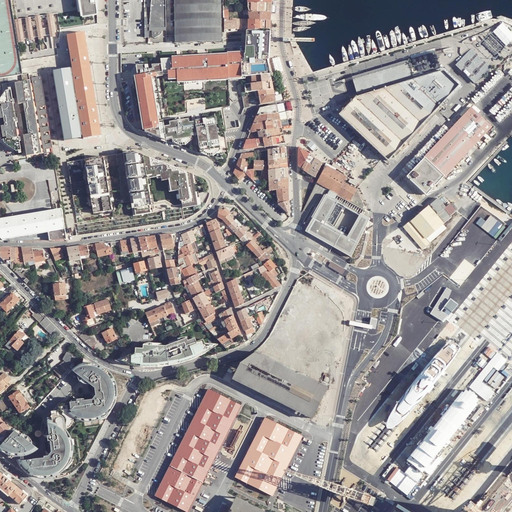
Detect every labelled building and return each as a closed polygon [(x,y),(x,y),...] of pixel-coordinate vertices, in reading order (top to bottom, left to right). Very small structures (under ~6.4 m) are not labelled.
[(95,0),(82,0),(83,12),(81,12),(81,15),(96,13),(95,0)] [(165,0),(150,0),(148,28),(150,28),(150,30),(150,35),(152,37),(153,38),(153,37),(154,37),(159,34),(160,33),(160,32),(160,31),(160,30),(160,27),(165,27),(165,0)] [(223,11),(223,0),(181,0),(182,43),(225,41),(224,19),(223,11)] [(272,4),(248,3),(248,7),(249,12),(271,13),(272,4)] [(250,20),(271,21),(271,13),(249,12),(248,12),(250,20)] [(52,14),(47,15),(50,36),(55,36),(52,14)] [(40,16),(35,17),(38,38),(43,38),(40,16)] [(30,17),(25,18),(29,40),(34,39),(30,17)] [(20,19),(15,20),(18,41),(24,41),(20,19)] [(270,30),(271,21),(250,20),(248,20),(248,31),(270,30)] [(245,54),(208,56),(208,79),(211,79),(211,76),(216,76),(216,79),(221,78),(221,76),(226,75),(226,78),(228,78),(252,76),(270,75),(268,63),(269,63),(270,43),(270,30),(248,31),(247,31),(246,43),(245,54)] [(65,35),(68,51),(86,48),(84,32),(65,35)] [(52,71),(63,139),(80,136),(82,136),(82,139),(100,136),(86,48),(68,51),(71,68),(52,71)] [(352,72),(358,95),(441,71),(434,48),(352,72)] [(208,56),(160,58),(161,63),(163,74),(164,77),(177,77),(177,80),(184,80),(184,76),(203,76),(203,79),(208,79),(208,56)] [(163,74),(161,63),(137,64),(138,74),(135,74),(139,102),(142,130),(164,139),(163,127),(159,100),(156,75),(163,74)] [(436,109),(459,84),(444,70),(441,71),(358,95),(340,114),(355,129),(387,160),(436,109)] [(270,75),(252,76),(252,84),(272,82),(270,75)] [(42,156),(47,155),(46,149),(51,148),(50,143),(46,144),(45,141),(50,140),(49,135),(44,136),(44,132),(49,132),(48,127),(43,127),(42,124),(47,123),(47,118),(42,119),(41,116),(46,115),(45,110),(40,111),(40,107),(45,107),(40,80),(37,81),(37,80),(34,80),(30,81),(31,83),(42,153),(42,156)] [(273,90),(272,82),(252,84),(251,84),(252,91),(255,91),(273,90)] [(31,83),(16,85),(19,104),(24,103),(29,134),(24,135),(27,153),(42,151),(31,83)] [(12,90),(7,91),(0,100),(0,116),(4,142),(16,151),(21,150),(20,141),(21,141),(20,137),(19,137),(17,122),(18,122),(17,118),(16,118),(14,104),(15,103),(14,99),(13,99),(12,90)] [(470,106),(477,112),(479,110),(474,105),(483,96),(478,91),(470,100),(473,103),(470,106)] [(259,97),(261,105),(276,102),(275,96),(259,97)] [(260,109),(257,115),(278,113),(276,105),(260,109)] [(442,178),(488,129),(467,109),(451,127),(422,159),(423,160),(406,178),(424,194),(441,177),(442,178)] [(257,116),(254,124),(280,120),(278,113),(257,115),(257,116)] [(163,127),(164,139),(170,138),(170,140),(178,139),(178,140),(182,139),(182,138),(190,137),(190,136),(195,135),(194,123),(188,124),(188,118),(168,121),(169,126),(163,127)] [(214,118),(194,120),(195,135),(197,150),(218,148),(214,118)] [(278,136),(283,136),(283,134),(280,120),(254,124),(250,132),(251,133),(258,132),(260,139),(263,139),(269,138),(271,137),(278,136)] [(285,144),(283,136),(278,136),(271,137),(273,146),(285,144)] [(267,147),(273,146),(271,137),(269,138),(263,139),(265,147),(267,147)] [(258,148),(265,147),(263,139),(260,139),(256,140),(258,148)] [(251,140),(247,141),(243,148),(247,150),(251,149),(258,148),(256,140),(252,140),(251,140)] [(268,150),(268,160),(287,158),(286,155),(286,147),(283,148),(276,149),(268,150)] [(298,166),(302,168),(309,154),(300,147),(298,148),(298,166)] [(192,185),(191,175),(154,160),(132,151),(122,153),(125,171),(127,170),(130,187),(128,187),(129,194),(131,194),(133,203),(130,204),(132,216),(149,213),(148,208),(150,207),(147,192),(145,193),(144,186),(146,185),(145,176),(150,175),(151,178),(155,177),(155,176),(159,176),(159,178),(160,181),(168,180),(170,192),(176,191),(178,201),(179,201),(180,208),(195,206),(193,193),(194,193),(193,184),(192,185)] [(242,154),(237,166),(246,175),(250,179),(253,181),(254,170),(245,171),(246,153),(242,154)] [(302,168),(308,172),(315,158),(309,154),(302,168)] [(103,156),(84,159),(93,213),(108,210),(108,209),(111,209),(103,156)] [(315,158),(308,172),(315,177),(322,163),(315,158)] [(254,162),(254,170),(264,170),(264,162),(254,161),(254,162)] [(246,175),(237,166),(235,170),(234,174),(239,181),(246,175)] [(327,166),(316,183),(328,189),(338,195),(361,207),(364,203),(355,189),(343,182),(346,176),(327,166)] [(282,179),(288,179),(288,177),(287,168),(269,170),(269,172),(269,179),(269,181),(282,179)] [(288,185),(288,179),(282,179),(269,181),(269,184),(269,191),(271,191),(274,190),(276,190),(283,189),(288,188),(288,185)] [(288,199),(288,188),(283,189),(276,190),(278,204),(288,201),(288,199)] [(338,195),(328,189),(307,228),(313,231),(311,235),(332,246),(350,256),(369,221),(360,215),(349,236),(333,227),(344,207),(334,201),(338,195)] [(436,212),(444,222),(451,216),(449,214),(455,209),(449,203),(444,207),(437,199),(430,205),(436,212)] [(288,213),(289,213),(289,212),(288,201),(278,204),(287,213),(288,213)] [(444,222),(436,212),(434,213),(428,206),(412,220),(426,237),(444,222)] [(219,210),(218,218),(223,221),(228,215),(230,214),(231,213),(227,208),(224,211),(221,211),(219,210)] [(61,209),(0,218),(0,234),(1,238),(3,240),(54,241),(66,241),(61,209)] [(223,221),(225,223),(229,226),(234,221),(228,215),(223,221)] [(207,223),(210,233),(220,230),(216,220),(207,223)] [(232,230),(235,233),(240,228),(234,221),(229,226),(232,230)] [(429,242),(411,221),(405,226),(423,247),(429,242)] [(426,237),(430,241),(446,227),(443,223),(426,237)] [(239,237),(241,239),(248,232),(242,226),(240,228),(235,233),(237,235),(239,237)] [(211,236),(213,243),(223,239),(222,237),(220,230),(210,233),(211,236)] [(183,240),(185,246),(193,242),(189,232),(181,235),(182,237),(183,240)] [(248,232),(241,239),(247,245),(254,239),(253,237),(248,232)] [(161,241),(163,250),(174,248),(173,244),(175,244),(174,240),(175,240),(175,238),(172,238),(171,234),(169,234),(160,236),(161,241)] [(253,252),(258,247),(255,243),(257,241),(256,240),(261,235),(260,234),(259,235),(254,239),(247,245),(253,252)] [(152,237),(146,238),(148,250),(158,247),(155,236),(152,237)] [(143,238),(139,239),(142,252),(148,250),(146,238),(143,238)] [(130,240),(133,253),(135,253),(142,252),(139,239),(136,239),(130,240)] [(223,239),(213,243),(214,245),(217,253),(226,248),(223,239)] [(129,254),(133,253),(130,240),(127,241),(126,241),(120,241),(123,252),(128,251),(129,254)] [(399,255),(403,252),(393,241),(389,244),(399,255)] [(178,260),(179,260),(184,258),(191,254),(196,252),(194,244),(193,242),(185,246),(184,246),(180,248),(181,250),(183,254),(179,256),(178,260)] [(102,244),(95,245),(97,250),(97,252),(98,257),(112,254),(111,248),(109,248),(106,248),(105,243),(102,244)] [(85,246),(79,247),(81,257),(90,255),(89,250),(88,246),(85,246)] [(226,248),(217,253),(217,255),(219,261),(226,259),(232,256),(234,254),(231,246),(226,248)] [(67,249),(64,250),(66,256),(69,255),(70,262),(81,259),(81,257),(79,247),(73,248),(67,249)] [(264,254),(258,247),(253,252),(255,254),(259,259),(264,254)] [(0,257),(7,265),(11,265),(11,262),(11,260),(11,248),(0,248),(0,257)] [(22,248),(16,248),(16,263),(16,264),(25,263),(25,262),(24,262),(22,248)] [(31,249),(22,248),(24,262),(25,262),(35,261),(34,253),(33,249),(31,249)] [(57,249),(51,249),(56,261),(64,257),(61,249),(60,248),(57,249)] [(142,253),(143,258),(148,257),(150,256),(155,255),(154,250),(149,251),(149,252),(142,253)] [(34,253),(35,261),(35,263),(45,261),(44,251),(34,253)] [(193,297),(193,299),(200,294),(203,293),(200,286),(202,285),(197,274),(193,267),(199,263),(201,266),(207,263),(209,269),(215,267),(217,267),(212,254),(195,263),(193,264),(188,267),(186,268),(182,270),(183,272),(186,279),(187,280),(183,282),(185,284),(187,286),(185,287),(186,289),(188,293),(190,292),(193,297)] [(191,254),(184,258),(184,260),(185,262),(187,265),(188,267),(193,264),(195,263),(191,254)] [(259,260),(264,265),(268,269),(276,279),(278,278),(276,276),(278,275),(273,269),(276,267),(274,265),(272,263),(270,260),(269,259),(264,254),(259,259),(259,260)] [(511,294),(511,254),(455,324),(475,340),(511,294)] [(150,259),(148,259),(148,261),(150,270),(162,267),(162,266),(161,263),(160,257),(150,259)] [(174,260),(166,261),(166,263),(168,270),(176,268),(174,260)] [(137,274),(146,271),(144,261),(134,264),(137,274)] [(116,271),(119,285),(135,281),(132,267),(116,271)] [(402,267),(391,277),(395,281),(406,271),(402,267)] [(176,268),(168,270),(169,274),(170,279),(179,278),(180,278),(180,277),(179,275),(178,270),(177,268),(176,268)] [(273,287),(275,288),(277,288),(280,286),(281,285),(276,279),(268,269),(260,273),(261,273),(273,287)] [(29,275),(26,271),(22,274),(18,270),(15,272),(17,274),(23,280),(29,275)] [(213,287),(222,283),(218,271),(209,274),(212,281),(211,282),(209,283),(210,286),(211,289),(213,287)] [(225,276),(227,283),(233,280),(231,276),(229,277),(228,275),(227,275),(225,276)] [(233,280),(227,283),(235,308),(244,304),(235,280),(233,280)] [(54,284),(55,297),(66,296),(65,283),(54,284)] [(224,289),(222,283),(213,287),(216,293),(224,289)] [(167,289),(156,292),(158,301),(168,298),(169,297),(167,289)] [(7,312),(20,300),(13,293),(0,305),(7,312)] [(200,294),(193,299),(194,300),(196,303),(199,310),(210,304),(209,302),(203,293),(200,294)] [(91,304),(85,307),(87,314),(81,316),(83,322),(96,317),(94,311),(97,310),(98,314),(112,310),(109,299),(95,303),(95,304),(92,305),(91,304)] [(189,301),(182,304),(185,313),(186,314),(191,312),(194,311),(189,301)] [(174,310),(171,303),(169,304),(165,306),(164,306),(165,309),(168,315),(175,313),(174,310)] [(206,323),(207,322),(215,317),(216,317),(215,314),(210,304),(199,310),(202,315),(206,323)] [(158,318),(159,319),(168,315),(165,309),(164,306),(154,310),(157,316),(158,318)] [(225,321),(233,316),(231,308),(228,309),(221,314),(225,321)] [(237,312),(241,322),(249,318),(247,314),(245,309),(244,309),(237,312)] [(41,324),(46,319),(37,310),(33,316),(41,324)] [(154,310),(146,313),(150,323),(159,319),(158,318),(157,316),(154,310)] [(255,310),(247,314),(249,318),(257,314),(255,310)] [(230,333),(238,328),(233,316),(225,321),(227,326),(226,326),(230,333)] [(241,322),(245,332),(253,328),(249,318),(241,322)] [(56,340),(61,335),(58,331),(46,319),(41,324),(40,324),(56,340)] [(118,339),(113,328),(110,330),(103,333),(106,341),(107,341),(110,339),(111,342),(118,339)] [(231,339),(241,334),(238,328),(230,333),(228,334),(231,339)] [(21,342),(26,336),(24,334),(22,336),(18,332),(10,342),(13,345),(12,347),(18,352),(24,344),(21,342)] [(82,339),(88,345),(91,343),(87,334),(82,339)] [(234,343),(231,339),(228,334),(223,337),(218,340),(222,344),(224,347),(225,348),(234,343)] [(204,351),(207,350),(203,340),(196,342),(195,339),(188,342),(187,339),(166,347),(151,346),(151,348),(144,348),(144,350),(140,349),(139,367),(143,367),(147,368),(147,364),(157,365),(158,364),(169,362),(180,361),(181,360),(190,357),(191,360),(195,359),(202,356),(205,354),(204,351)] [(132,356),(132,349),(131,349),(129,349),(125,351),(124,353),(121,357),(120,361),(125,361),(125,360),(126,359),(126,358),(127,358),(128,358),(129,358),(129,357),(132,356)] [(139,367),(140,349),(136,349),(136,354),(132,356),(129,357),(129,358),(128,358),(127,358),(126,358),(126,359),(125,360),(125,361),(125,363),(126,364),(127,365),(128,365),(139,367)] [(69,367),(70,367),(76,359),(66,350),(63,360),(64,361),(69,367)] [(241,361),(233,379),(314,418),(330,386),(256,355),(241,361)] [(61,364),(66,370),(69,367),(64,361),(61,364)] [(62,374),(66,370),(61,364),(57,368),(62,374)] [(75,369),(72,371),(77,375),(78,376),(89,385),(95,389),(96,397),(93,401),(86,402),(84,400),(72,401),(70,403),(59,405),(60,412),(54,412),(51,412),(52,417),(51,417),(51,418),(48,419),(49,427),(49,430),(47,433),(49,444),(51,446),(52,453),(49,457),(44,458),(45,459),(20,462),(22,465),(24,468),(27,471),(30,473),(33,475),(39,474),(39,476),(55,474),(55,476),(58,475),(61,473),(64,470),(63,470),(69,461),(71,461),(72,458),(72,456),(73,454),(69,455),(67,440),(64,440),(63,433),(65,430),(64,430),(63,429),(72,417),(74,418),(76,416),(83,415),(84,419),(99,417),(99,420),(103,418),(105,416),(107,414),(109,412),(111,409),(113,407),(114,404),(115,401),(116,398),(116,395),(116,392),(116,389),(115,386),(114,382),(112,379),(110,376),(108,374),(105,371),(101,369),(98,367),(99,367),(95,366),(92,365),(90,365),(86,365),(82,366),(78,367),(75,369)] [(408,398),(421,376),(407,367),(394,389),(408,398)] [(8,384),(12,380),(5,373),(0,377),(0,393),(6,388),(5,386),(7,383),(8,384)] [(87,385),(89,385),(78,376),(78,378),(79,380),(80,382),(82,384),(85,385),(87,385)] [(21,414),(30,407),(19,391),(10,397),(21,414)] [(193,511),(245,408),(210,391),(157,499),(183,511),(193,511)] [(0,435),(0,436),(10,429),(0,416),(0,435)] [(73,418),(74,418),(72,417),(63,429),(64,430),(65,430),(66,430),(67,429),(69,428),(71,427),(73,424),(74,422),(74,419),(73,418)] [(306,439),(268,420),(237,480),(275,499),(306,439)] [(379,422),(372,439),(378,441),(385,424),(379,422)] [(67,432),(65,430),(63,433),(64,440),(67,440),(69,455),(73,454),(73,452),(73,449),(73,446),(72,442),(71,439),(68,439),(67,432)] [(21,436),(15,432),(0,448),(0,449),(3,452),(5,449),(15,457),(15,456),(16,456),(20,457),(24,456),(29,455),(34,453),(38,449),(32,445),(21,436)] [(460,435),(454,446),(467,453),(473,442),(460,435)] [(22,436),(21,436),(32,445),(32,444),(32,443),(31,441),(30,439),(28,437),(25,436),(22,436)] [(14,458),(15,457),(5,449),(3,452),(10,457),(14,458)] [(451,464),(457,453),(451,449),(445,460),(451,464)] [(74,460),(71,461),(69,461),(63,470),(64,470),(65,471),(66,470),(67,469),(69,467),(71,465),(72,463),(74,460)] [(0,487),(10,495),(21,505),(29,495),(24,491),(23,492),(0,472),(0,487)] [(0,489),(9,497),(10,495),(0,487),(0,489)] [(276,511),(242,493),(231,511),(276,511)] [(47,501),(44,499),(40,502),(39,504),(37,505),(42,509),(47,501)]
